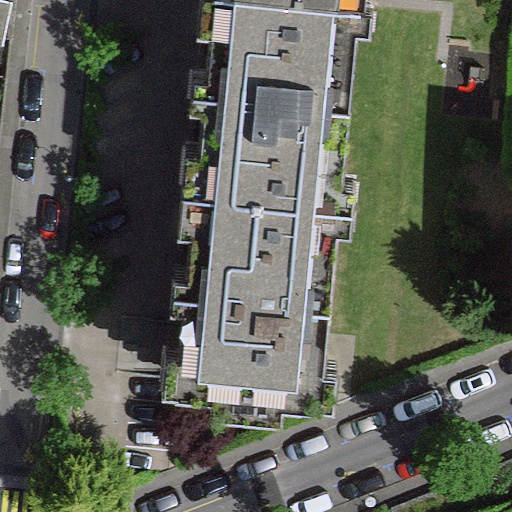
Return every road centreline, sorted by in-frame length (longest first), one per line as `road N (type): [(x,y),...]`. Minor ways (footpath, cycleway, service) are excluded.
road 1 (residential): [(70,0),(14,511)]
road 2 (residential): [(511,398),(224,511)]
